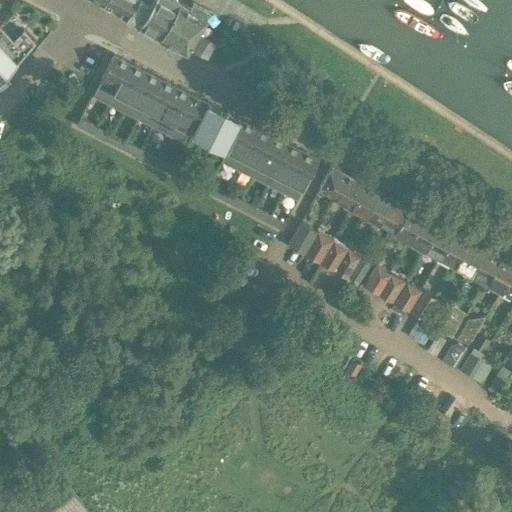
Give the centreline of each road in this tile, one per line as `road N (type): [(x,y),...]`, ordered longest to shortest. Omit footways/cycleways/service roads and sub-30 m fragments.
road 1 (tertiary): [(511,239),(93,18)]
road 2 (residential): [(0,102),(93,18)]
